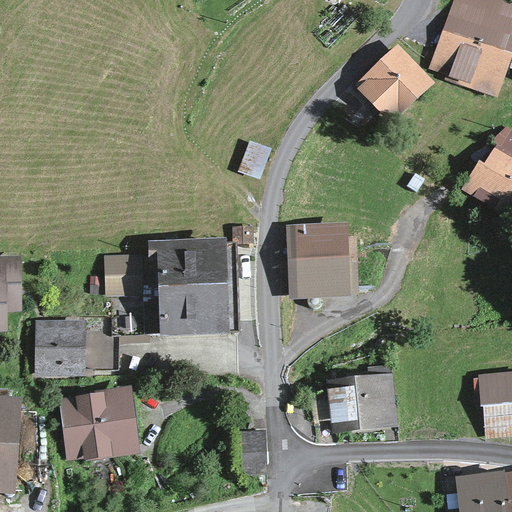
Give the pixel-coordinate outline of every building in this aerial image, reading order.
[(455,0),(454,6),(444,32),(503,54),(511,29),(511,4),(500,0),(497,0),(495,5),(481,0),(455,0)] [(490,92),(503,54),(444,32),(431,69),(490,92)] [(399,55),(364,88),(390,116),(425,83),(399,55)] [(506,149),(501,156),(511,162),(511,132),(506,129),(494,141),(506,149)] [(251,145),(241,170),(258,177),(268,151),(251,145)] [(511,162),(501,156),(490,174),(480,167),(468,185),(480,191),(476,196),(511,218),(511,162)] [(302,233),(305,293),(341,292),(340,259),(352,259),(352,241),(339,241),(339,232),(302,233)] [(146,291),(147,335),(237,332),(234,245),(178,247),(177,237),(153,237),(153,260),(109,262),(110,293),(146,291)] [(0,265),(0,305),(14,306),(13,266),(0,265)] [(43,330),(42,369),(77,370),(78,330),(43,330)] [(330,387),(334,427),(395,421),(390,369),(369,371),(370,383),(330,387)] [(488,396),(489,407),(511,405),(511,378),(481,380),(482,396),(488,396)] [(317,420),(332,418),(328,392),(313,394),(317,420)] [(64,403),(71,456),(129,449),(128,439),(138,438),(132,395),(64,403)] [(485,434),(511,432),(511,405),(489,407),(490,421),(484,421),(485,434)] [(0,484),(6,485),(11,411),(0,409),(0,484)] [(241,435),(242,473),(263,472),(261,434),(241,435)] [(461,486),(463,511),(511,511),(511,477),(511,474),(460,480),(461,486)]
